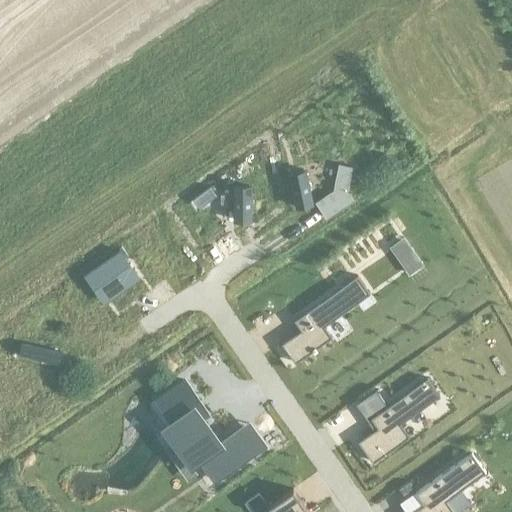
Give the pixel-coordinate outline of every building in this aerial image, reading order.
[(333,189),(315,201),(326,218),(354,199),(347,190),(352,166),(338,163),(333,189)] [(290,173),(297,206),(297,205),(311,202),(311,203),(312,203),(305,170),(304,170),(305,170),(290,173)] [(221,202),(221,203),(235,203),(235,219),(236,219),(236,217),(250,217),(250,219),(251,219),(251,185),(250,185),(250,186),(236,186),(236,185),(235,185),(235,192),(221,192),(221,193),(221,202)] [(202,192),(208,200),(216,195),(210,186),(202,192)] [(411,246),(397,255),(409,272),(423,263),(411,246)] [(119,250),(84,274),(94,288),(101,283),(111,297),(139,277),(119,250)] [(281,342),(295,362),(332,336),(324,325),(370,292),(357,274),(294,319),(301,329),(281,342)] [(20,353),(20,354),(58,362),(57,362),(59,351),(60,351),(60,350),(23,342),(23,343),(21,354),(20,353)] [(377,426),(358,440),(373,462),(410,435),(401,422),(440,395),(427,377),(371,417),(377,426)] [(221,474),(255,451),(240,429),(221,443),(201,415),(207,411),(184,379),(157,398),(173,421),(169,423),(197,462),(208,455),(221,474)] [(423,503),(410,511),(455,511),(446,499),(486,471),(472,452),(415,491),(423,503)] [(293,488),(268,506),(272,511),(308,511),(310,511),(293,488)] [(258,492),(245,501),(251,509),(264,500),(258,492)]
